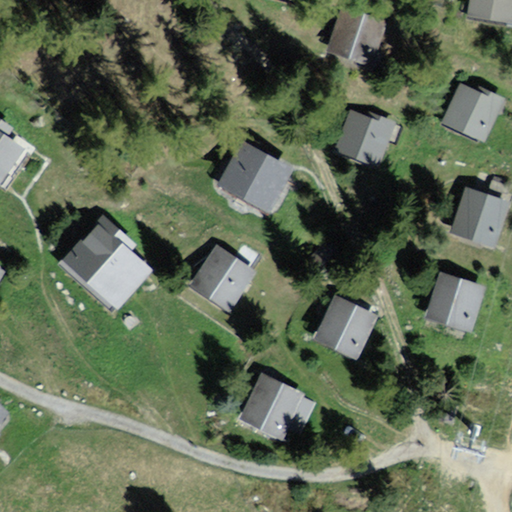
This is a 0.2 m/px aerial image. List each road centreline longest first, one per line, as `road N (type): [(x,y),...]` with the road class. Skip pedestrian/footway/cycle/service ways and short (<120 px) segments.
road 1 (track): [(496,461),(425,446),(329,476),(264,472),(52,403),(0,378)]
road 2 (track): [(264,0),(318,89),(405,356),(425,446)]
road 3 (track): [(170,441),(85,362),(42,273),(0,231)]
